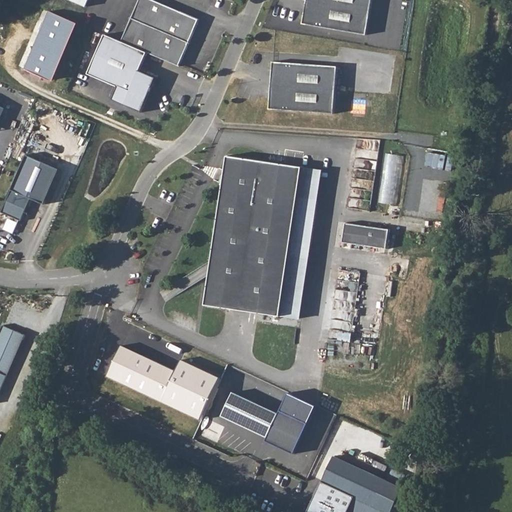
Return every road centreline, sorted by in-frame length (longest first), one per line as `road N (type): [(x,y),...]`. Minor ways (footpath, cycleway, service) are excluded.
road 1 (track): [(425,511),(511,38)]
road 2 (unclassified): [(255,0),(203,122),(191,142),(153,170),(104,265),(56,279),(0,275)]
road 3 (unknown): [(0,60),(87,106),(191,142)]
road 4 (track): [(395,136),(203,122)]
